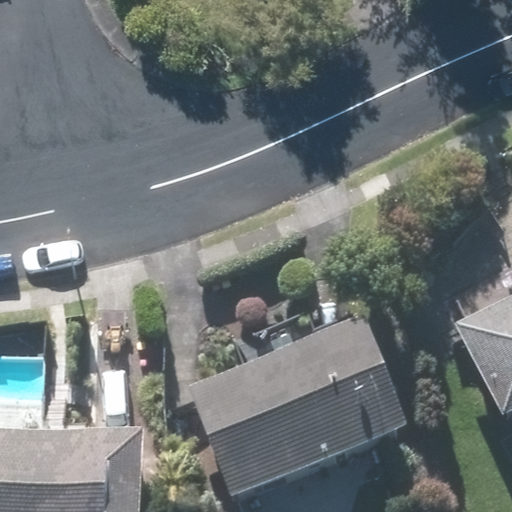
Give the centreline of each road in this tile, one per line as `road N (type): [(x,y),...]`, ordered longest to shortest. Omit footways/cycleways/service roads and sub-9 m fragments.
road 1 (residential): [(74,210),(182,184),(511,33)]
road 2 (residential): [(24,0),(74,210)]
